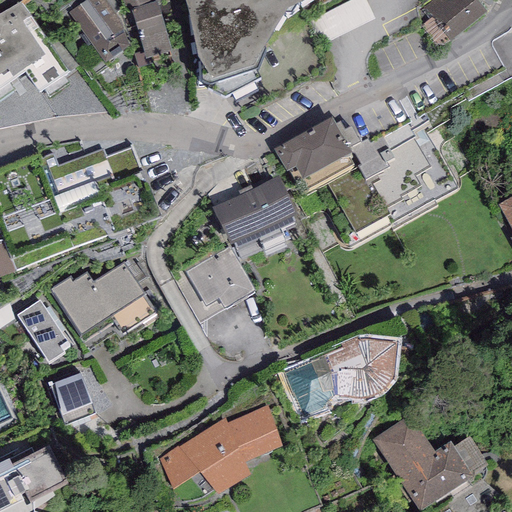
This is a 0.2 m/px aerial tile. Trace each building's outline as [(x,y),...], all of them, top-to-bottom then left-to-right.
[(103,0),(90,0),(67,15),(94,56),(103,71),(128,55),(123,40),(120,27),(103,0)] [(186,0),(210,76),(237,94),(263,82),(288,22),(346,2),(346,0),(186,0)] [(364,0),(357,0),(311,22),(323,46),(375,22),(364,0)] [(433,0),(423,7),(433,22),(430,24),(448,49),(487,21),(471,0),(454,0),(450,3),(448,0),(433,0)] [(157,7),(130,14),(146,74),(173,66),(157,7)] [(0,87),(5,84),(11,93),(44,69),(21,35),(30,31),(20,16),(0,28),(0,87)] [(332,115),(274,147),(300,190),(324,176),(362,240),(457,186),(421,124),(428,118),(425,112),(418,117),(417,115),(410,118),(412,121),(370,142),(367,138),(360,141),(350,146),(335,120),(332,115)] [(340,119),(335,120),(350,146),(360,141),(351,123),(344,126),(340,119)] [(39,153),(0,168),(0,226),(16,268),(159,213),(134,146),(105,156),(102,149),(58,165),(53,152),(41,157),(39,153)] [(229,239),(230,241),(297,210),(278,173),(251,185),(238,195),(212,205),(229,239)] [(511,193),(498,201),(511,226),(506,229),(511,239),(511,193)] [(254,288),(230,245),(186,272),(205,305),(218,298),(224,306),(254,288)] [(70,276),(49,290),(84,342),(114,322),(121,333),(156,310),(144,293),(145,292),(124,260),(92,282),(86,273),(73,281),(70,276)] [(68,341),(39,299),(17,314),(48,360),(64,349),(62,346),(68,341)] [(314,358),(294,373),(302,389),(307,396),(312,398),(319,398),(326,397),(333,395),(340,394),(346,396),(352,397),(359,397),(367,396),(374,394),(382,390),(387,385),(390,379),(392,374),(396,340),(387,340),(369,337),(362,338),(357,339),(356,336),(340,342),(342,346),(314,358)] [(80,371),(48,383),(65,424),(96,412),(80,371)] [(178,444),(157,459),(173,488),(199,470),(218,493),(250,472),(244,460),(282,444),(268,405),(228,422),(224,417),(180,446),(178,444)] [(410,413),(372,437),(420,510),(473,475),(472,473),(453,444),(449,439),(434,449),(410,413)] [(453,444),(472,473),(488,463),(469,433),(453,444)] [(0,510),(23,498),(18,491),(25,488),(32,500),(67,481),(48,443),(11,461),(8,455),(0,458),(0,510)]
